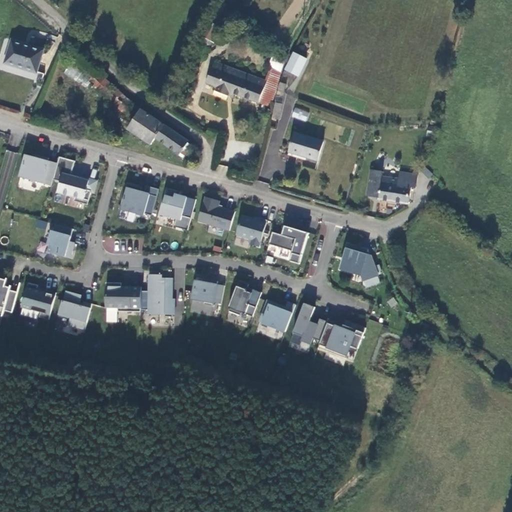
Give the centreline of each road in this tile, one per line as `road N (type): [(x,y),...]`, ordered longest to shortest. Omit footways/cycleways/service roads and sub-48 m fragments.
road 1 (unclassified): [(200,178),(205,146),(31,0)]
road 2 (residential): [(94,251),(108,260),(229,264),(313,291)]
road 3 (unclassified): [(333,217),(200,178)]
road 4 (unclassified): [(116,154),(0,120)]
